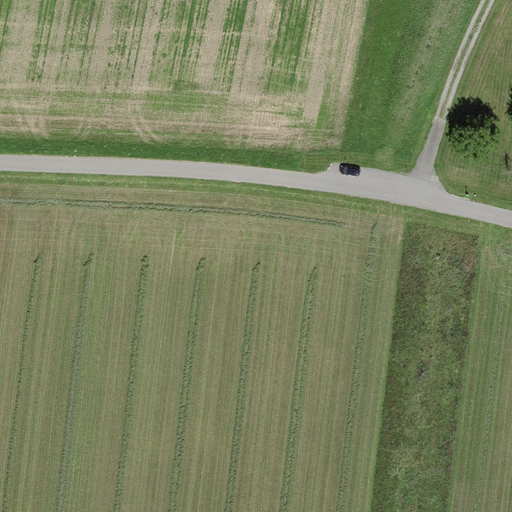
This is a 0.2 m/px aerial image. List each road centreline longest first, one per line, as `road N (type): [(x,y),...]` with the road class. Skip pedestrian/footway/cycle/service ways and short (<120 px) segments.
road 1 (track): [(0,165),(341,185),(511,222)]
road 2 (track): [(489,0),(416,197)]
